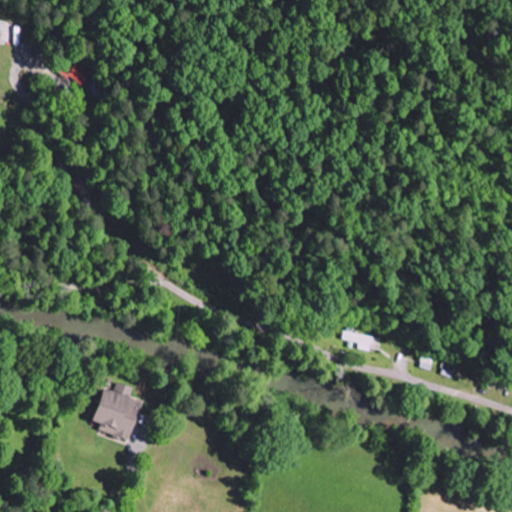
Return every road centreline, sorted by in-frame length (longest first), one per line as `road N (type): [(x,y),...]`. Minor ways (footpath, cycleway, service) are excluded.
road 1 (residential): [(511,411),(366,369),(184,294),(119,244),(93,208),(0,142)]
road 2 (residential): [(93,208),(74,240),(73,264),(97,307),(131,318)]
